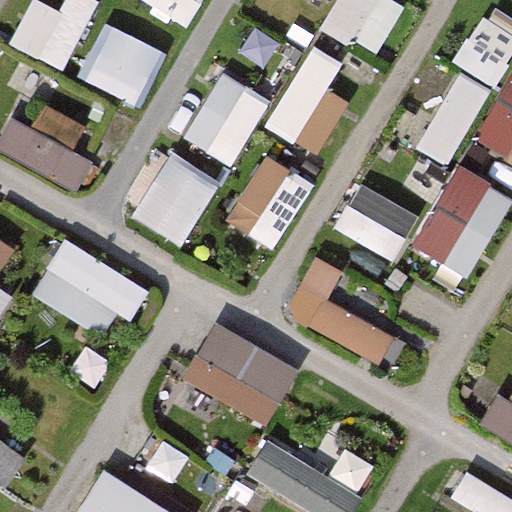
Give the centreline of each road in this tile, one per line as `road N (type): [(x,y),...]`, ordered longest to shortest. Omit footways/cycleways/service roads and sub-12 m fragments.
road 1 (track): [(446,0),(260,319)]
road 2 (track): [(197,282),(64,511)]
road 3 (track): [(233,0),(98,224)]
road 4 (track): [(511,271),(427,415)]
